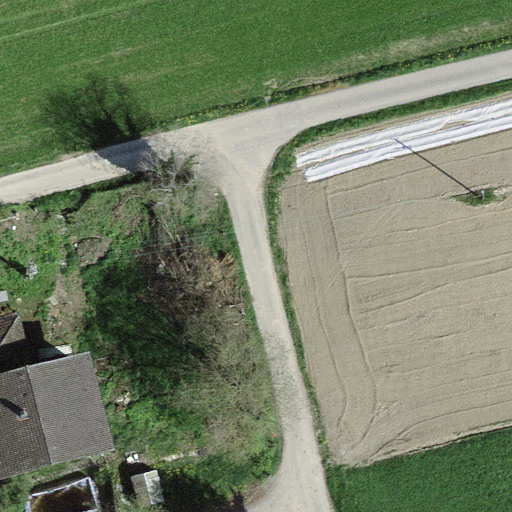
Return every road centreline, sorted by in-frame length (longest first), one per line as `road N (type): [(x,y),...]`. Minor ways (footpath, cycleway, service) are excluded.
road 1 (unclassified): [(511,69),(0,200)]
road 2 (track): [(229,142),(313,511)]
